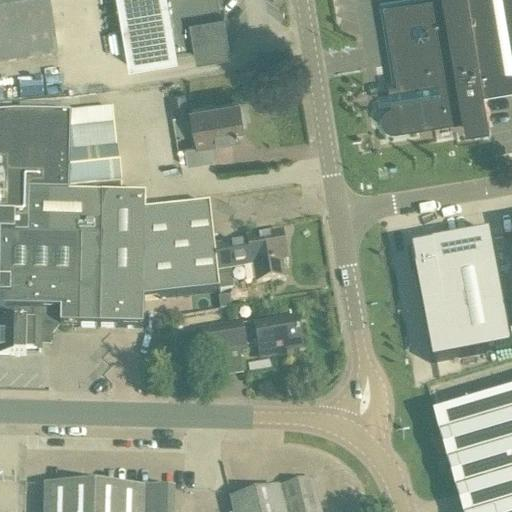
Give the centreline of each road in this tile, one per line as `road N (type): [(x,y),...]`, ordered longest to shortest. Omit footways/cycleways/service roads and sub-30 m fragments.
road 1 (tertiary): [(355,434),(317,423),(0,413)]
road 2 (tertiary): [(339,217),(302,0)]
road 3 (tertiary): [(355,434),(365,371),(339,217)]
road 4 (unclassified): [(511,184),(339,217)]
